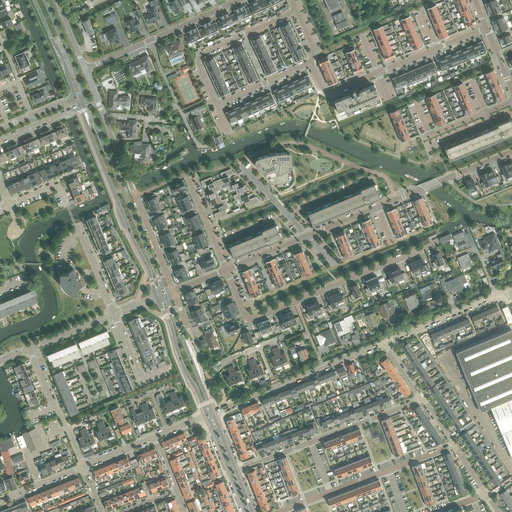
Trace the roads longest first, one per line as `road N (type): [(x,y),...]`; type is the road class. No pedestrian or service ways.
road 1 (residential): [(226,269),(247,320),(421,247)]
road 2 (secondary): [(164,293),(85,98)]
road 3 (secondary): [(78,105),(154,296)]
road 4 (residential): [(485,28),(328,92),(310,61)]
road 5 (residential): [(234,469),(421,397)]
road 6 (residential): [(279,511),(454,443)]
road 7 (residential): [(84,69),(238,0)]
road 8 (residential): [(217,104),(198,63),(202,52),(296,10)]
road 9 (secondary): [(154,296),(207,415)]
road 10 (secondary): [(212,413),(164,293)]
road 11 (residential): [(113,313),(77,229),(63,264)]
road 12 (residential): [(383,342),(495,294)]
